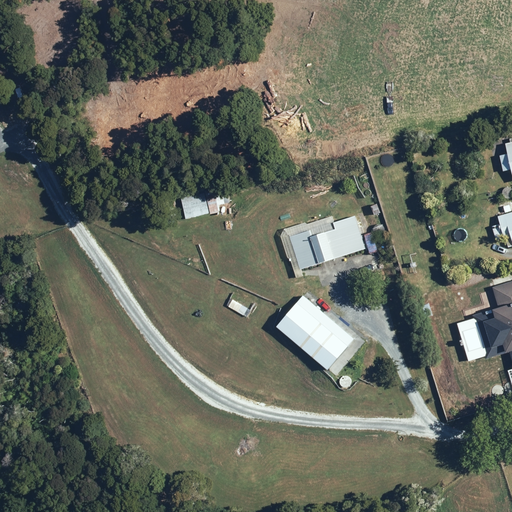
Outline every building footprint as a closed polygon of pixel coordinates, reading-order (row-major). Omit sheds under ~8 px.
[(505,154),(497,156),(501,172),(509,171),(511,182),(511,142),(503,144),(505,154)] [(211,194),(216,216),(224,214),(222,206),(233,204),(230,190),(211,194)] [(208,193),(186,199),(191,220),(213,215),(208,193)] [(511,212),(495,217),(502,240),(509,238),(511,246),(511,212)] [(307,232),(288,238),(298,271),(363,249),(358,234),(362,233),(360,227),(357,228),(353,217),(331,224),(333,230),(309,237),(307,232)] [(371,233),(363,236),(368,254),(377,252),(371,233)] [(511,281),(491,288),(497,309),(489,311),(501,354),(507,352),(511,367),(511,281)] [(273,326),(323,371),(333,359),(343,368),(365,342),(305,289),(273,326)] [(415,297),(418,306),(417,306),(418,311),(417,312),(419,320),(431,316),(427,303),(442,299),(440,290),(415,297)] [(247,308),(231,300),(227,307),(243,315),(247,308)]
